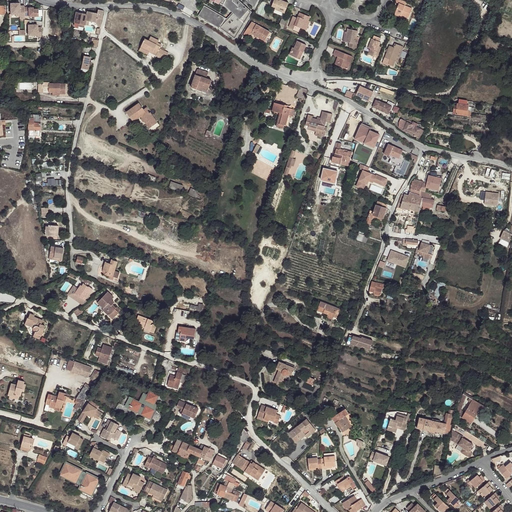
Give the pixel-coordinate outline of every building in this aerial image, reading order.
[(214,0),(224,4),(232,12),(227,19),(204,6),(198,16),(220,28),(235,40),(252,12),(238,0),(246,0),(254,7),(258,0),(214,0)] [(289,3),(280,0),(274,0),(272,6),(275,8),(275,9),(285,13),(289,3)] [(406,2),(400,0),(396,0),(396,2),(399,3),(395,13),(403,16),(408,18),(412,9),(405,6),(406,2)] [(20,3),(10,3),(11,14),(15,14),(20,14),(20,16),(20,19),(25,19),(25,16),(24,7),(24,6),(20,6),(20,3)] [(24,7),(25,16),(29,16),(29,17),(39,16),(38,9),(33,9),(33,8),(28,8),(28,7),(24,7)] [(87,15),(76,12),(74,25),(75,28),(78,28),(78,26),(84,27),(85,25),(86,21),(96,23),(98,26),(100,27),(104,11),(98,9),(97,13),(87,11),(87,15)] [(310,17),(300,13),(297,18),(297,20),(292,19),(289,27),(293,29),(293,30),(299,32),(300,28),(305,30),(308,21),(310,17)] [(285,27),(287,21),(282,19),(278,28),(283,30),(285,27)] [(265,41),(270,32),(252,21),(244,34),(249,37),(251,33),(261,39),(265,41)] [(37,25),(28,25),(29,35),(37,35),(38,37),(41,37),(41,27),(37,27),(37,25)] [(358,31),(348,29),(347,32),(345,42),(349,43),(349,47),(356,48),(357,44),(355,44),(356,37),(358,31)] [(377,58),(380,49),(378,48),(379,46),(381,42),(379,42),(381,38),(374,36),(373,39),(372,39),(368,48),(370,49),(368,54),(377,58)] [(145,39),(141,48),(149,52),(150,51),(157,54),(156,56),(165,60),(169,53),(164,51),(165,50),(160,48),(161,45),(158,43),(159,41),(151,37),(149,41),(145,39)] [(303,53),(307,45),(297,41),(294,48),(293,48),(289,55),(297,58),(300,51),(303,53)] [(398,62),(404,47),(396,44),(395,48),(390,46),(388,49),(387,49),(386,51),(387,52),(385,57),(387,58),(386,59),(388,60),(388,61),(389,61),(388,64),(393,66),(395,61),(398,62)] [(348,70),(353,57),(335,50),(333,55),(338,57),(339,57),(336,65),(348,70)] [(90,60),(90,57),(84,56),(81,69),(80,70),(81,71),(82,71),(85,72),(86,73),(87,72),(88,70),(89,64),(90,65),(91,64),(92,63),(92,62),(91,61),(91,60),(90,60)] [(191,87),(197,89),(198,85),(208,89),(212,80),(195,74),(191,87)] [(43,85),(38,85),(38,92),(52,93),(52,95),(55,95),(55,93),(59,93),(59,94),(65,94),(65,84),(49,84),(49,83),(43,83),(43,85)] [(369,102),(373,92),(360,86),(356,95),(363,98),(362,99),(369,102)] [(296,97),(304,100),(307,89),(300,87),(296,97)] [(457,104),(457,105),(457,108),(454,107),(453,114),(470,116),(471,111),(468,111),(469,105),(467,105),(468,101),(459,99),(459,104),(457,104)] [(376,100),(373,107),(388,114),(392,106),(394,106),(395,104),(388,101),(387,104),(376,100)] [(130,114),(129,115),(133,121),(140,115),(146,123),(148,121),(152,126),(158,123),(150,112),(149,113),(147,110),(148,110),(147,107),(144,109),(139,103),(128,111),(130,114)] [(279,113),(282,113),(280,124),(284,125),(286,125),(289,115),(290,108),(284,107),(285,105),(274,103),(272,111),(279,113)] [(320,120),(317,119),(312,118),(313,116),(308,115),(306,125),(309,126),(308,129),(316,131),(315,135),(322,137),(323,135),(325,135),(327,129),(324,128),(325,127),(326,122),(330,123),(332,114),(323,111),(321,118),(320,120)] [(282,113),(279,113),(276,127),(283,128),(284,125),(280,124),(282,113)] [(31,119),(29,119),(29,123),(28,123),(28,130),(28,135),(40,136),(40,115),(31,115),(31,119)] [(403,130),(414,135),(413,136),(415,137),(415,136),(417,137),(418,134),(421,135),(423,130),(421,129),(416,127),(418,124),(413,122),(412,124),(401,119),(399,122),(399,127),(403,130)] [(361,125),(355,137),(375,146),(380,135),(370,130),(370,129),(361,125)] [(375,146),(355,137),(355,139),(364,143),(363,145),(373,150),(375,146)] [(396,166),(403,150),(388,144),(384,154),(388,156),(388,157),(391,159),(389,163),(396,166)] [(339,150),(336,149),(334,156),(333,156),(331,161),(341,164),(342,160),(349,162),(352,152),(348,151),(347,152),(344,151),(344,150),(340,149),(339,150)] [(292,150),(289,157),(284,174),(288,175),(290,168),(293,158),(295,151),(292,150)] [(367,172),(369,167),(361,164),(359,169),(363,170),(356,186),(363,189),(366,183),(367,184),(369,181),(373,183),(374,181),(381,184),(383,178),(376,175),(376,176),(367,172)] [(487,170),(485,178),(498,180),(500,172),(487,170)] [(426,185),(423,184),(423,183),(424,182),(414,179),(414,181),(412,181),(410,192),(420,195),(420,192),(420,191),(423,191),(425,191),(426,187),(438,190),(441,178),(429,175),(427,184),(426,185)] [(190,189),(188,195),(196,198),(198,192),(190,189)] [(403,213),(412,215),(413,213),(414,213),(415,213),(415,211),(419,212),(421,205),(422,198),(420,198),(420,195),(410,192),(409,196),(404,194),(404,195),(404,196),(401,195),(397,207),(395,212),(403,213)] [(432,194),(420,192),(420,195),(420,198),(422,198),(421,205),(423,205),(430,207),(433,207),(435,195),(432,195),(432,194)] [(486,192),(485,200),(488,201),(487,204),(497,205),(499,194),(486,192)] [(386,209),(388,204),(378,201),(374,212),(370,210),(366,222),(368,223),(371,224),(373,217),(374,215),(383,218),(385,213),(386,209)] [(437,205),(437,210),(446,211),(445,212),(450,213),(451,206),(452,206),(452,204),(448,203),(448,206),(437,205)] [(46,226),(45,235),(58,236),(58,226),(50,225),(50,226),(46,226)] [(406,229),(405,232),(410,233),(410,234),(412,234),(412,233),(414,233),(415,228),(413,228),(413,227),(408,226),(407,230),(406,229)] [(511,231),(506,228),(504,231),(504,230),(500,238),(509,242),(511,236),(511,231)] [(420,248),(417,248),(416,254),(418,254),(419,250),(424,252),(423,256),(423,257),(431,260),(432,255),(428,253),(430,245),(422,243),(420,248)] [(63,248),(51,246),(49,259),(61,261),(63,248)] [(391,250),(387,261),(406,267),(409,257),(391,250)] [(106,262),(104,268),(107,269),(106,272),(105,275),(109,276),(109,278),(113,280),(114,277),(118,278),(119,272),(114,271),(117,261),(112,260),(111,264),(106,262)] [(380,296),(382,290),(383,290),(384,284),(372,281),(369,291),(375,293),(374,294),(380,296)] [(437,282),(433,296),(440,298),(444,284),(437,282)] [(75,293),(84,299),(86,298),(93,289),(89,286),(88,287),(84,283),(82,286),(81,285),(78,288),(75,293)] [(406,283),(404,289),(411,291),(413,284),(406,283)] [(75,293),(78,288),(74,285),(67,294),(82,305),(87,301),(85,300),(86,298),(84,299),(75,293)] [(102,296),(96,301),(98,302),(98,303),(103,308),(102,309),(112,319),(119,312),(115,309),(117,308),(113,304),(114,302),(112,300),(114,297),(108,292),(102,296)] [(60,300),(56,306),(60,309),(64,303),(60,300)] [(321,302),(320,303),(317,310),(317,311),(327,315),(327,317),(332,319),(333,317),(337,308),(321,302)] [(80,307),(74,312),(77,316),(83,312),(80,307)] [(28,318),(27,318),(24,324),(33,327),(33,329),(33,330),(34,331),(35,331),(33,336),(39,339),(41,335),(45,326),(41,324),(43,320),(33,317),(34,315),(29,313),(28,318)] [(138,315),(135,324),(141,327),(141,325),(145,327),(144,329),(154,333),(156,326),(152,324),(152,325),(151,324),(152,320),(138,315)] [(178,331),(172,331),(171,339),(186,341),(187,338),(194,339),(196,329),(179,326),(178,331)] [(360,338),(349,334),(347,343),(350,344),(351,342),(357,344),(357,346),(362,347),(362,346),(365,347),(365,348),(370,350),(373,340),(362,337),(361,338),(361,339),(359,339),(360,338)] [(101,352),(97,350),(95,355),(100,356),(104,358),(102,362),(107,364),(113,348),(103,344),(102,348),(101,352)] [(279,361),(277,367),(280,368),(279,370),(274,382),(280,385),(284,375),(286,375),(287,374),(288,373),(292,375),(295,368),(279,361)] [(92,368),(75,362),(72,371),(89,377),(92,368)] [(95,381),(100,373),(96,370),(90,378),(95,381)] [(183,373),(177,371),(176,376),(175,378),(170,376),(167,385),(178,389),(180,382),(183,383),(186,375),(182,374),(183,373)] [(15,384),(11,383),(8,395),(9,396),(14,397),(13,398),(18,399),(19,395),(20,396),(22,391),(24,391),(26,384),(24,384),(24,381),(18,380),(16,385),(16,386),(15,386),(15,384)] [(76,399),(77,399),(75,403),(77,404),(74,408),(76,409),(77,406),(80,408),(91,390),(88,388),(84,386),(76,399)] [(129,396),(126,402),(142,410),(141,412),(146,415),(144,419),(150,423),(153,418),(151,417),(157,404),(156,403),(160,395),(149,390),(147,394),(143,392),(139,401),(129,396)] [(58,397),(49,394),(46,404),(50,405),(49,407),(55,408),(54,410),(60,411),(61,407),(62,408),(63,403),(65,403),(67,396),(70,397),(71,395),(60,391),(58,397)] [(461,410),(466,396),(463,394),(456,414),(457,415),(455,419),(457,421),(460,416),(471,423),(480,408),(483,410),(485,407),(469,398),(467,401),(470,403),(465,412),(462,417),(459,415),(461,410)] [(97,410),(99,406),(91,400),(78,420),(82,422),(87,414),(92,417),(93,416),(94,414),(99,417),(102,413),(97,410)] [(199,409),(179,400),(176,407),(181,409),(180,411),(195,418),(199,409)] [(266,408),(261,406),(258,416),(269,421),(269,419),(270,417),(274,419),(274,421),(273,422),(278,423),(281,415),(276,414),(278,410),(267,406),(266,408)] [(345,409),(332,417),(338,426),(339,426),(343,431),(351,426),(345,416),(348,413),(345,409)] [(444,423),(420,417),(417,428),(429,430),(429,431),(435,433),(435,431),(444,433),(445,432),(449,433),(451,425),(450,424),(451,418),(452,418),(454,411),(449,410),(448,414),(446,413),(444,423)] [(405,430),(410,414),(408,413),(407,416),(398,413),(396,420),(390,418),(387,430),(396,432),(397,428),(405,430)] [(107,430),(104,428),(100,435),(110,440),(111,437),(118,440),(122,432),(117,430),(119,425),(108,419),(106,424),(109,425),(107,430)] [(307,419),(289,433),(296,443),(305,435),(307,437),(316,430),(307,419)] [(241,434),(238,442),(241,443),(242,441),(245,443),(247,441),(249,436),(244,429),(241,434)] [(452,429),(450,439),(463,447),(461,452),(468,456),(471,452),(469,451),(473,444),(462,437),(463,436),(452,429)] [(70,437),(67,435),(63,444),(66,446),(68,442),(76,446),(75,448),(79,450),(84,440),(80,438),(81,437),(73,433),(70,437)] [(24,434),(21,445),(30,448),(33,438),(29,437),(30,435),(24,434)] [(188,451),(190,445),(178,439),(174,446),(170,444),(168,449),(178,453),(177,456),(180,457),(178,460),(185,463),(190,452),(188,451)] [(95,446),(90,455),(98,459),(99,458),(105,461),(109,453),(103,450),(102,451),(100,450),(98,449),(100,446),(95,444),(95,446)] [(199,449),(190,445),(188,451),(190,452),(200,457),(204,446),(201,444),(199,449)] [(204,446),(200,457),(196,465),(197,465),(198,462),(204,465),(205,461),(204,461),(205,459),(207,460),(205,464),(206,465),(209,463),(215,450),(204,446)] [(376,453),(372,451),(369,459),(386,465),(389,457),(376,452),(376,453)] [(239,455),(238,454),(233,462),(250,474),(252,471),(261,477),(265,470),(253,462),(252,464),(250,463),(239,455)] [(45,464),(47,458),(39,455),(37,461),(45,464)] [(228,460),(217,455),(213,464),(222,468),(223,467),(225,467),(228,462),(227,461),(228,460)] [(153,458),(149,456),(145,466),(148,468),(149,466),(163,473),(168,465),(157,459),(153,457),(153,458)] [(325,458),(321,459),(322,468),(326,468),(325,467),(336,466),(335,456),(324,457),(325,458)] [(318,457),(308,458),(309,468),(318,467),(318,469),(322,468),(321,459),(318,459),(318,457)] [(498,469),(506,479),(511,474),(510,472),(511,471),(511,463),(511,462),(505,466),(504,464),(503,462),(501,463),(503,465),(501,466),(500,465),(497,467),(499,468),(498,469)] [(94,500),(102,482),(66,464),(61,474),(82,484),(81,485),(84,487),(81,494),(94,500)] [(435,465),(434,474),(434,477),(442,473),(444,466),(435,465)] [(181,470),(176,482),(178,483),(184,485),(186,486),(187,485),(191,476),(189,474),(190,473),(181,470)] [(252,471),(250,474),(258,480),(261,477),(252,471)] [(128,473),(122,485),(127,487),(128,484),(129,482),(135,485),(135,487),(134,488),(140,491),(144,483),(139,480),(141,476),(133,473),(132,475),(128,473)] [(226,475),(224,481),(226,481),(224,484),(228,486),(232,488),(234,485),(237,486),(239,483),(235,481),(236,480),(226,475)] [(476,488),(485,480),(482,477),(481,476),(479,477),(477,475),(470,481),(468,479),(466,481),(467,483),(470,487),(473,485),(476,488)] [(343,476),(335,481),(337,484),(338,484),(341,489),(343,491),(351,486),(352,488),(356,486),(350,476),(345,479),(343,476)] [(148,494),(149,492),(154,483),(150,481),(145,492),(148,494)] [(480,494),(483,498),(493,490),(490,486),(492,484),(489,481),(480,489),(482,492),(480,494)] [(154,483),(149,492),(154,495),(163,499),(168,490),(154,483)] [(218,483),(216,487),(214,493),(224,497),(228,486),(224,484),(224,485),(218,483)] [(372,486),(369,489),(373,494),(380,488),(376,483),(372,486)] [(186,486),(180,498),(184,500),(184,501),(189,502),(191,500),(193,496),(192,491),(192,485),(189,485),(187,485),(186,486)] [(228,486),(224,497),(236,502),(240,493),(233,490),(233,491),(231,491),(232,488),(228,486)] [(459,499),(448,488),(445,491),(450,496),(447,499),(453,506),(456,502),(459,499)] [(495,492),(486,500),(489,503),(487,505),(490,509),(499,501),(497,499),(498,498),(497,496),(498,495),(495,492)] [(435,494),(432,497),(437,502),(438,503),(437,503),(436,502),(434,505),(435,506),(437,508),(440,511),(443,508),(445,510),(449,507),(435,494)] [(342,503),(346,509),(348,507),(350,511),(354,511),(366,505),(362,499),(358,501),(355,495),(342,503)] [(282,511),(284,509),(271,501),(267,507),(272,509),(270,511),(282,511)] [(306,506),(300,501),(292,511),(314,511),(308,507),(307,508),(305,507),(306,506)] [(128,511),(130,510),(114,502),(113,504),(110,510),(113,511),(128,511)] [(426,511),(420,505),(418,507),(417,507),(416,505),(415,506),(412,503),(407,508),(410,511),(408,511),(426,511)]
